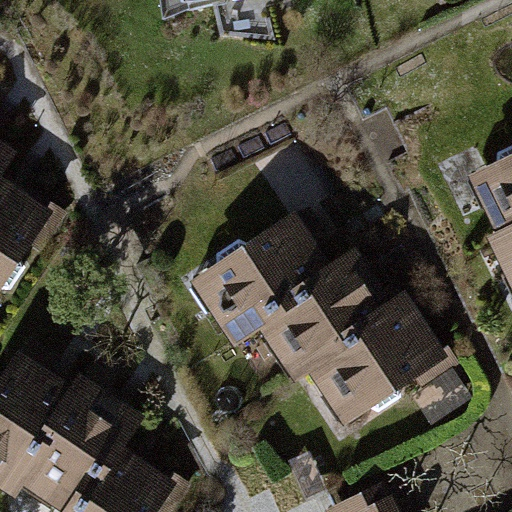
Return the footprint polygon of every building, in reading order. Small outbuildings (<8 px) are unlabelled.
[(511,157),(468,179),(500,244),(511,237),(511,157)] [(0,290),(53,212),(0,176),(0,290)] [(296,218),(190,285),(227,342),(255,324),(333,276),(296,218)] [(511,237),(500,244),(490,249),(511,292),(511,237)] [(333,276),(255,324),(290,379),(307,370),(395,315),(360,259),(333,276)] [(395,315),(307,370),(344,427),(446,362),(410,305),(395,315)] [(29,341),(0,384),(0,491),(2,493),(10,482),(70,391),(48,376),(59,360),(29,341)] [(70,391),(10,482),(55,511),(70,511),(115,445),(135,416),(101,394),(115,373),(99,363),(86,383),(79,378),(70,391)] [(161,511),(179,486),(115,445),(70,511),(161,511)] [(365,511),(361,501),(333,511),(375,511),(376,511),(375,511),(365,511)]
